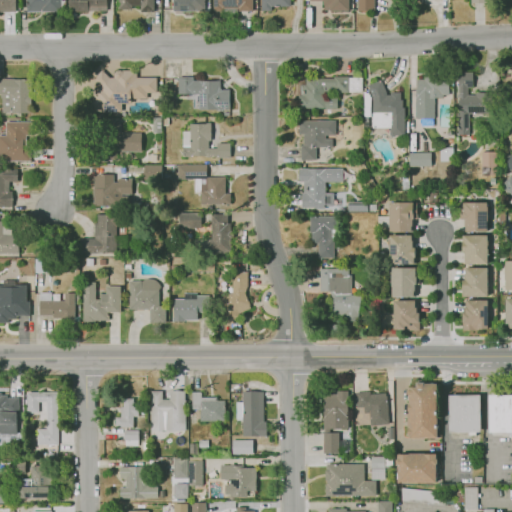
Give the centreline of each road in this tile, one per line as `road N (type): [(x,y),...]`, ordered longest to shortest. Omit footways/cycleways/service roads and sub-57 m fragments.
road 1 (residential): [(0,46),(365,46),(511,37)]
road 2 (tertiary): [(264,46),(264,211),(290,314),(292,357)]
road 3 (secondary): [(292,357),(0,358)]
road 4 (residential): [(63,47),(63,170),(54,211)]
road 5 (tertiary): [(292,357),(294,511)]
road 6 (residential): [(86,358),(86,511)]
road 7 (residential): [(442,236),(442,357)]
